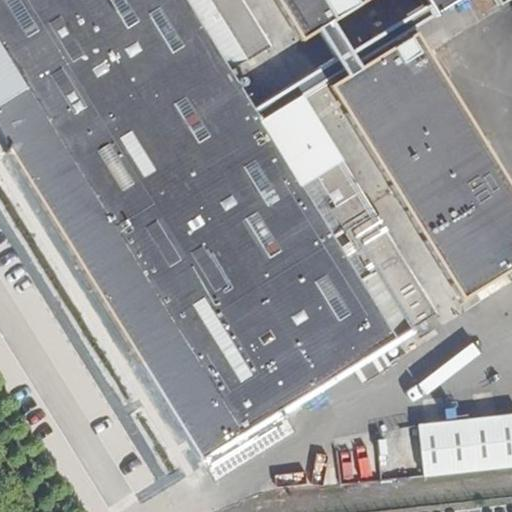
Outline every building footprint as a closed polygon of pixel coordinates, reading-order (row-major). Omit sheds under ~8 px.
[(252,109),(225,66),(263,41),(237,0),(0,0),(0,154),(7,146),(198,455),(346,362),(391,335),(296,180),(259,121),(258,118),(252,109)] [(274,0),(297,37),(343,10),(353,2),(356,0),(274,0)] [(419,0),(421,3),(428,13),(449,0),(490,0),(493,5),(500,0),(419,0)] [(353,2),(343,10),(361,40),(252,109),(258,118),(367,50),(370,55),(381,50),(378,43),(428,13),(421,3),(373,34),(353,2)] [(511,260),(511,200),(409,32),(381,50),(370,55),(325,84),(455,295),(466,288),(472,299),(503,280),(497,270),(511,260)] [(296,180),(391,335),(425,311),(297,98),(266,118),(303,176),(296,180)] [(303,176),(266,118),(259,121),(296,180),(303,176)] [(402,354),(391,335),(346,362),(359,381),(402,354)] [(511,469),(511,419),(415,428),(420,478),(511,469)]
